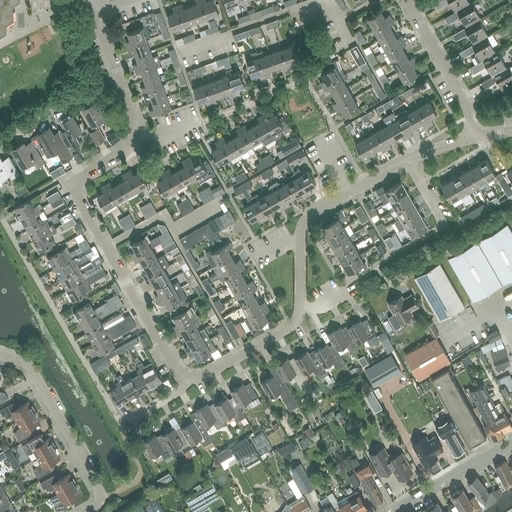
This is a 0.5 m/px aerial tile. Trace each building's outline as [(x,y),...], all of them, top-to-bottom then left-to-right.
[(0,0),(0,38),(6,35),(5,26),(13,21),(12,7),(21,2),(20,0),(0,0)] [(196,22),(208,18),(201,0),(196,0),(198,5),(191,7),(196,22)] [(201,0),(208,18),(219,13),(214,0),(210,0),(207,1),(207,0),(201,0)] [(341,0),(335,0),(341,11),(346,8),(341,0)] [(455,11),(470,3),(468,0),(437,0),(433,3),(437,9),(449,2),(455,11)] [(466,27),(479,20),(481,19),(472,2),(470,3),(455,11),(444,18),(448,24),(460,17),(466,27)] [(196,22),(191,7),(184,10),(182,4),(178,6),(185,26),(186,29),(191,28),(190,24),(196,22)] [(173,30),(185,26),(178,6),(173,8),(175,13),(168,15),(173,30)] [(50,20),(53,25),(72,15),(69,9),(60,14),(60,15),(50,20)] [(374,30),(392,19),(390,15),(385,17),(381,11),(368,19),(374,30)] [(162,34),(168,32),(160,13),(155,15),(162,34)] [(380,40),(394,32),(390,26),(395,23),(392,19),(374,30),(380,40)] [(474,44),(487,37),(489,36),(479,20),(466,27),(452,35),(455,41),(468,34),(474,44)] [(127,46),(147,39),(150,38),(148,33),(145,34),(143,28),(128,33),(131,40),(126,42),(127,46)] [(235,41),(251,35),(249,30),(233,36),(235,41)] [(358,39),(363,36),(360,31),(355,34),(358,39)] [(382,53),(404,40),(402,36),(397,38),(394,32),(380,40),(384,46),(379,49),(382,53)] [(363,36),(358,39),(361,44),(366,41),(363,36)] [(478,63),(481,61),(496,53),(487,37),(474,44),(459,52),(463,58),(475,51),(477,54),(474,55),(474,57),(478,63)] [(136,56),(151,51),(147,39),(127,46),(129,51),(134,49),(136,56)] [(392,61),(406,53),(402,47),(407,44),(404,40),(382,53),(381,53),(384,57),(388,55),(392,61)] [(282,50),(289,70),(293,68),(291,63),(299,60),(294,45),(282,50)] [(349,50),(359,66),(366,62),(356,45),(349,50)] [(284,71),(289,70),(282,50),(270,54),(276,68),(282,66),(284,71)] [(135,69),(158,61),(159,61),(158,55),(153,57),(151,51),(136,56),(139,63),(134,65),(135,69)] [(276,68),(270,54),(264,56),(262,51),(257,53),(266,77),(270,76),(269,71),(276,68)] [(266,77),(257,53),(257,52),(251,54),(253,60),(247,62),(252,76),(259,74),(261,79),(266,77)] [(370,60),(375,57),(372,52),(366,55),(370,60)] [(492,77),(507,68),(498,52),(496,53),(481,61),(478,63),(470,68),(473,73),(486,66),(492,77)] [(398,72),(416,61),(414,57),(409,59),(406,53),(392,61),(398,72)] [(375,57),(370,60),(373,65),(378,62),(375,57)] [(323,87),(345,75),(338,59),(328,63),(329,65),(322,69),(324,72),(322,74),(325,80),(320,83),(323,87)] [(144,79),(159,74),(157,68),(160,67),(158,61),(135,69),(137,74),(142,72),(144,79)] [(416,61),(398,72),(404,82),(418,75),(414,68),(419,65),(416,61)] [(365,70),(369,68),(370,67),(367,62),(362,65),(365,70)] [(507,68),(492,77),(481,83),(485,88),(497,81),(503,92),(511,87),(511,72),(509,67),(507,68)] [(229,76),(236,96),(240,94),(238,89),(245,86),(240,72),(229,76)] [(382,81),(387,78),(384,73),(379,76),(382,81)] [(143,92),(163,85),(159,74),(144,79),(147,86),(142,88),(143,92)] [(334,95),(347,87),(344,81),(348,78),(346,74),(345,75),(323,87),(325,91),(330,89),(334,95)] [(231,98),(236,96),(229,76),(217,80),(222,94),(229,92),(231,98)] [(373,86),(378,83),(375,78),(370,81),(373,86)] [(387,78),(382,81),(385,86),(390,83),(387,78)] [(215,97),(222,94),(217,80),(206,84),(213,104),(217,102),(215,97)] [(208,105),(213,104),(206,84),(194,88),(199,103),(206,100),(208,105)] [(152,102),(167,97),(163,85),(143,92),(145,97),(150,95),(152,102)] [(335,108),(353,98),(347,87),(334,95),(337,101),(333,104),(335,108)] [(406,98),(411,94),(408,89),(403,93),(406,98)] [(167,97),(152,102),(155,108),(149,110),(151,115),(171,108),(167,97)] [(353,98),(335,108),(337,113),(342,110),(346,116),(359,108),(353,98)] [(387,101),(390,107),(395,104),(392,98),(387,101)] [(385,110),(390,107),(387,101),(382,104),(385,110)] [(107,108),(101,112),(95,102),(83,109),(93,127),(104,120),(108,125),(114,122),(113,120),(114,118),(115,116),(114,114),(113,112),(111,111),(110,110),(108,110),(107,108)] [(419,108),(429,126),(434,123),(431,118),(437,115),(430,102),(419,108)] [(425,128),(429,126),(419,108),(408,114),(416,127),(422,124),(425,128)] [(366,113),(369,119),(374,116),(371,110),(366,113)] [(262,116),(276,139),(281,136),(280,134),(290,128),(285,120),(281,123),(276,114),(269,118),(266,113),(262,116)] [(364,122),(369,119),(366,113),(361,116),(364,122)] [(410,131),(416,127),(408,114),(398,120),(408,138),(413,135),(410,131)] [(75,135),(82,131),(72,115),(61,122),(70,136),(64,139),(70,150),(80,144),(75,135)] [(265,145),(276,139),(262,116),(258,118),(261,123),(254,127),(262,140),(265,145)] [(404,140),(408,138),(398,120),(387,126),(395,139),(401,136),(404,140)] [(350,123),(345,126),(348,131),(353,128),(350,123)] [(262,140),(254,127),(248,130),(245,125),(241,128),(251,146),(262,140)] [(389,143),(395,139),(387,126),(377,132),(387,150),(392,147),(389,143)] [(64,161),(73,156),(63,139),(58,142),(50,128),(37,136),(42,145),(41,145),(48,156),(58,151),(64,161)] [(255,152),(251,146),(241,128),(237,130),(239,135),(233,139),(241,152),(246,149),(250,155),(255,152)] [(97,145),(105,140),(98,129),(90,133),(97,145)] [(383,152),(387,150),(377,132),(366,138),(374,151),(380,148),(383,152)] [(241,152),(233,139),(226,143),(224,138),(219,140),(230,158),(241,152)] [(368,155),(374,151),(366,138),(355,144),(366,162),(371,159),(368,155)] [(281,148),(282,150),(285,155),(301,146),(297,139),(281,148)] [(215,167),(230,158),(219,140),(215,143),(218,147),(212,151),(215,157),(211,160),(215,167)] [(36,167),(44,162),(34,144),(27,148),(24,143),(12,150),(23,170),(34,163),(36,167)] [(280,158),(285,155),(282,150),(277,153),(280,158)] [(287,159),(290,165),(301,158),(302,161),(308,157),(303,150),(287,159)] [(12,179),(19,175),(8,158),(2,161),(0,157),(0,179),(9,175),(12,179)] [(186,159),(196,178),(208,171),(200,158),(193,161),(191,157),(186,159)] [(186,184),(196,178),(186,159),(182,162),(185,166),(178,170),(186,184)] [(260,162),(264,168),(268,165),(265,159),(260,162)] [(478,164),(487,181),(493,178),(496,183),(500,181),(496,175),(487,159),(481,163),(480,161),(476,163),(477,165),(478,164)] [(487,181),(478,164),(477,165),(471,168),(471,167),(467,169),(468,170),(469,169),(478,186),(483,183),(487,189),(491,187),(487,181)] [(266,171),(269,177),(274,174),(270,168),(266,171)] [(186,184),(178,170),(172,174),(169,169),(165,171),(176,190),(186,184)] [(294,172),(295,173),(308,195),(312,193),(309,188),(316,184),(308,170),(302,174),(299,169),(294,172)] [(469,169),(468,170),(463,173),(462,172),(459,173),(459,175),(460,174),(469,191),(474,188),(477,193),(481,190),(478,186),(469,169)] [(127,173),(137,191),(148,185),(140,171),(134,175),(131,170),(127,173)] [(161,198),(176,190),(165,171),(161,174),(163,179),(157,183),(161,190),(158,192),(161,198)] [(264,179),(269,177),(266,171),(261,174),(264,179)] [(239,175),(243,180),(247,178),(244,172),(239,175)] [(126,197),(137,191),(127,173),(122,175),(125,180),(119,184),(126,197)] [(304,198),(308,195),(295,173),(290,176),(292,180),(287,183),(294,196),(301,193),(304,198)] [(461,196),(469,191),(460,174),(459,175),(454,178),(453,177),(450,179),(450,180),(451,180),(461,196)] [(452,201),(461,196),(451,180),(450,180),(445,183),(444,182),(441,184),(452,201)] [(407,191),(404,185),(405,184),(403,181),(379,195),(385,204),(390,201),(391,201),(407,191)] [(126,197),(119,184),(112,187),(110,182),(105,185),(116,203),(126,197)] [(294,196),(287,183),(281,186),(280,183),(277,184),(276,182),(273,184),(276,189),(287,207),(291,205),(288,200),(294,196)] [(511,195),(511,191),(509,187),(507,183),(502,186),(508,198),(511,195)] [(14,189),(18,197),(28,191),(23,184),(14,189)] [(237,196),(248,190),(245,184),(234,190),(237,196)] [(287,207),(276,189),(273,184),(270,186),(271,188),(269,189),(271,192),(265,195),(273,209),(279,205),(282,210),(287,207)] [(105,209),(116,203),(105,185),(101,187),(104,192),(97,196),(105,209)] [(203,190),(210,201),(216,198),(209,186),(203,190)] [(204,204),(210,201),(203,190),(198,193),(204,204)] [(412,200),(412,199),(409,194),(410,193),(408,190),(407,191),(391,201),(393,206),(390,208),(391,209),(390,209),(391,212),(395,210),(412,200)] [(50,202),(61,196),(58,191),(47,197),(50,202)] [(273,209),(265,195),(260,198),(257,194),(252,197),(255,201),(265,220),(270,217),(267,212),(273,209)] [(50,202),(53,207),(64,201),(61,196),(50,202)] [(265,220),(255,201),(252,197),(247,200),(249,205),(244,208),(252,221),(258,217),(261,222),(265,220)] [(500,203),(496,197),(492,200),(495,205),(500,203)] [(183,202),(189,213),(194,210),(188,199),(183,202)] [(418,209),(417,208),(414,203),(415,202),(413,199),(412,199),(412,200),(395,210),(398,215),(394,217),(397,221),(401,218),(418,209)] [(19,220),(39,209),(37,205),(34,207),(30,200),(13,209),(16,214),(15,216),(17,219),(19,220)] [(369,213),(375,210),(370,200),(364,204),(369,213)] [(145,205),(152,215),(157,212),(151,201),(145,205)] [(183,216),(189,213),(183,202),(177,205),(183,216)] [(479,207),(482,213),(487,210),(484,204),(479,207)] [(146,219),(152,215),(145,205),(140,208),(146,219)] [(359,219),(366,215),(360,206),(354,209),(359,219)] [(477,216),(482,213),(479,207),(474,210),(477,216)] [(423,218),(422,217),(419,212),(420,211),(418,208),(417,208),(418,209),(401,218),(404,223),(398,227),(400,231),(406,227),(423,218)] [(26,231),(42,221),(38,214),(41,212),(39,209),(19,220),(26,231)] [(371,218),(378,214),(375,210),(369,213),(371,218)] [(223,214),(229,225),(235,221),(229,211),(223,214)] [(62,224),(73,217),(70,212),(59,218),(62,224)] [(124,217),(130,228),(136,225),(129,214),(124,217)] [(224,228),(229,225),(223,214),(218,217),(224,228)] [(469,220),(466,214),(461,217),(464,223),(469,220)] [(327,237),(344,228),(341,223),(347,219),(344,215),(339,218),(338,218),(322,228),(326,234),(324,235),(326,238),(327,237)] [(366,215),(359,219),(362,223),(368,219),(366,215)] [(423,218),(406,227),(411,236),(428,227),(424,221),(426,220),(424,216),(422,217),(423,218)] [(62,224),(65,229),(76,223),(73,217),(62,224)] [(124,231),(130,228),(124,217),(118,220),(124,231)] [(219,231),(224,228),(218,217),(212,220),(219,231)] [(26,231),(32,241),(51,230),(54,228),(52,225),(49,226),(45,219),(42,221),(26,231)] [(213,234),(219,231),(212,220),(207,223),(213,234)] [(208,237),(213,234),(207,223),(202,226),(208,237)] [(448,259),(473,302),(511,279),(511,232),(507,224),(448,259)] [(203,240),(208,237),(202,226),(196,229),(203,240)] [(384,227),(379,231),(382,236),(387,232),(384,227)] [(51,230),(32,241),(38,252),(54,243),(50,235),(56,232),(54,228),(51,230)] [(332,246),(349,236),(344,228),(327,237),(331,243),(329,244),(331,247),(333,246),(332,246)] [(197,243),(203,240),(196,229),(191,233),(197,243)] [(160,242),(171,236),(168,230),(157,237),(160,242)] [(192,247),(197,243),(191,233),(186,236),(192,247)] [(133,258),(151,248),(160,242),(157,237),(148,242),(143,234),(135,238),(137,241),(131,244),(135,251),(130,254),(133,258)] [(338,255),(354,245),(351,241),(356,238),(354,234),(349,236),(332,246),(333,246),(336,252),(334,252),(337,256),(338,255)] [(73,236),(65,241),(67,246),(76,241),(73,236)] [(171,236),(160,242),(163,248),(174,241),(171,236)] [(185,251),(192,247),(186,236),(179,240),(185,251)] [(390,236),(384,240),(389,249),(395,245),(390,236)] [(52,269),(90,248),(86,239),(78,243),(80,246),(69,252),(66,247),(63,249),(46,259),(52,269)] [(376,245),(381,254),(386,251),(381,241),(376,245)] [(218,263),(231,256),(228,250),(232,247),(230,243),(208,255),(210,258),(209,259),(208,261),(212,267),(218,263)] [(343,264),(359,254),(354,245),(338,255),(341,261),(339,261),(342,265),(343,264)] [(59,280),(79,269),(76,265),(85,260),(84,259),(94,253),(90,248),(52,269),(59,280)] [(143,266),(157,258),(151,248),(133,258),(135,262),(140,260),(143,266)] [(178,260),(183,257),(181,252),(175,256),(178,260)] [(343,264),(346,269),(345,270),(347,274),(364,263),(359,254),(343,264)] [(145,279),(163,269),(169,265),(163,255),(157,258),(143,266),(147,272),(142,275),(145,279)] [(219,277),(242,264),(240,259),(235,262),(231,256),(218,263),(222,269),(216,272),(219,277)] [(183,257),(178,260),(180,265),(186,262),(183,257)] [(192,264),(195,269),(200,266),(197,261),(192,264)] [(65,291),(103,269),(100,263),(81,274),(79,269),(59,280),(65,291)] [(439,321),(465,306),(440,263),(414,278),(439,321)] [(230,285),(243,277),(240,271),(245,268),(242,264),(219,277),(221,280),(224,281),(227,279),(230,285)] [(103,269),(65,291),(71,302),(91,290),(88,285),(106,274),(103,269)] [(156,287),(169,280),(163,269),(145,279),(147,284),(152,281),(156,287)] [(190,282),(195,278),(193,274),(187,277),(190,282)] [(236,295),(254,285),(252,281),(247,284),(243,277),(230,285),(236,295)] [(195,278),(190,282),(193,287),(198,283),(195,278)] [(204,286),(210,283),(207,278),(201,281),(204,286)] [(157,301),(175,290),(169,280),(156,287),(159,294),(155,296),(157,301)] [(117,294),(118,294),(121,292),(115,282),(111,285),(116,294),(117,294)] [(210,283),(204,286),(207,291),(213,287),(210,283)] [(242,306),(256,298),(252,292),(257,289),(254,285),(236,295),(242,306)] [(176,310),(187,304),(184,299),(187,298),(181,287),(175,290),(157,301),(160,305),(164,302),(168,308),(173,305),(176,310)] [(54,303),(67,298),(64,290),(51,295),(54,303)] [(120,299),(118,294),(117,294),(116,294),(106,300),(107,302),(109,305),(120,299)] [(389,304),(394,314),(388,318),(395,330),(401,326),(399,323),(413,315),(410,311),(418,306),(412,295),(404,299),(402,296),(389,304)] [(249,317),(267,306),(264,302),(259,305),(256,298),(242,306),(249,317)] [(120,299),(109,305),(112,311),(123,304),(120,299)] [(79,323),(99,311),(109,305),(107,302),(93,310),(89,303),(73,312),(79,323)] [(222,303),(216,307),(219,312),(225,309),(222,303)] [(193,321),(198,317),(192,307),(189,308),(187,304),(176,310),(178,314),(173,318),(177,324),(172,327),(175,331),(193,321)] [(267,306),(249,317),(244,319),(250,330),(268,320),(264,313),(269,311),(267,306)] [(85,333),(101,324),(97,317),(101,315),(99,311),(79,323),(85,333)] [(91,344),(133,320),(130,315),(104,329),(101,324),(85,333),(91,344)] [(185,339),(199,331),(196,325),(201,322),(198,317),(193,321),(175,331),(177,335),(182,332),(185,339)] [(357,343),(366,338),(370,345),(379,340),(367,319),(362,322),(361,321),(348,328),(357,343)] [(133,320),(91,344),(97,355),(114,345),(110,340),(113,338),(136,325),(133,320)] [(229,328),(234,325),(231,320),(226,323),(229,328)] [(234,325),(229,328),(235,339),(240,336),(234,325)] [(348,328),(347,326),(342,329),(341,327),(328,335),(333,343),(337,350),(338,350),(346,345),(350,352),(360,347),(357,343),(348,328)] [(225,330),(219,333),(226,344),(231,341),(225,330)] [(497,330),(487,336),(491,342),(501,336),(497,330)] [(187,352),(210,339),(207,334),(202,336),(199,331),(185,339),(189,345),(184,348),(187,352)] [(126,343),(129,347),(139,341),(136,337),(126,343)] [(493,351),(504,347),(501,338),(490,342),(493,351)] [(198,360),(216,350),(210,339),(187,352),(189,356),(194,354),(198,360)] [(451,361),(439,340),(407,358),(419,380),(451,361)] [(460,351),(465,349),(461,340),(456,343),(460,351)] [(117,354),(129,347),(126,343),(115,350),(117,354)] [(338,350),(337,350),(333,343),(328,346),(328,344),(315,352),(323,367),(324,367),(332,362),(337,369),(346,364),(338,350)] [(493,351),(491,352),(493,358),(496,368),(511,362),(507,353),(505,347),(504,347),(493,351)] [(107,360),(117,354),(115,350),(105,356),(107,360)] [(315,352),(314,350),(309,353),(308,351),(296,358),(295,359),(304,373),(313,368),(317,376),(319,375),(321,378),(328,374),(326,371),(324,367),(323,367),(315,352)] [(363,363),(367,359),(362,354),(358,358),(363,363)] [(391,354),(365,369),(374,386),(400,371),(391,354)] [(96,366),(107,360),(105,356),(93,362),(96,366)] [(295,359),(296,358),(294,356),(289,360),(288,358),(275,365),(280,374),(281,374),(284,380),(285,380),(293,375),(302,389),(307,386),(308,389),(312,387),(310,384),(311,384),(307,378),(304,373),(295,359)] [(473,366),(467,356),(462,359),(468,369),(473,366)] [(141,369),(152,389),(163,382),(152,364),(145,368),(143,364),(139,366),(141,369)] [(450,367),(432,377),(470,445),(487,436),(453,375),(455,374),(450,367)] [(141,395),(152,389),(141,369),(137,371),(139,374),(132,378),(141,395)] [(285,380),(284,380),(281,374),(280,374),(276,377),(275,375),(262,383),(270,398),(280,392),(290,410),(299,405),(285,380)] [(141,395),(132,378),(124,382),(120,375),(117,377),(119,381),(131,401),(141,395)] [(0,403),(9,399),(5,393),(0,391),(0,379),(1,376),(0,376),(0,403)] [(511,391),(510,393),(504,380),(498,383),(511,413),(511,391)] [(120,407),(131,401),(119,381),(115,383),(117,386),(110,390),(120,407)] [(408,408),(393,381),(376,391),(391,418),(408,408)] [(240,406),(248,401),(253,409),(262,404),(250,382),(244,386),(243,384),(231,391),(234,396),(240,406)] [(484,384),(469,392),(477,406),(481,404),(490,420),(495,417),(499,415),(501,417),(497,419),(504,433),(511,429),(511,425),(500,403),(495,406),(484,384)] [(247,417),(240,406),(234,396),(229,399),(228,398),(215,405),(224,420),(232,415),(237,422),(238,422),(241,426),(246,423),(252,433),(254,432),(245,418),(247,417)] [(17,422),(37,411),(36,410),(36,411),(32,406),(31,407),(28,402),(16,409),(13,404),(0,410),(3,417),(5,416),(6,418),(14,416),(17,422)] [(215,405),(214,403),(209,406),(208,404),(195,411),(200,420),(201,420),(204,426),(205,426),(213,421),(218,429),(227,424),(224,420),(215,405)] [(477,406),(473,408),(477,415),(481,413),(485,422),(487,424),(484,426),(487,433),(490,432),(492,436),(492,437),(492,439),(495,440),(497,439),(497,437),(504,434),(504,433),(497,419),(495,417),(490,420),(481,404),(477,406)] [(368,405),(361,410),(367,417),(373,412),(368,405)] [(37,411),(17,422),(20,428),(15,433),(19,441),(30,435),(27,429),(40,422),(37,417),(38,417),(36,411),(37,411)] [(201,420),(200,420),(195,411),(189,415),(194,422),(182,429),(191,444),(191,443),(200,438),(207,450),(215,445),(211,437),(205,426),(204,426),(201,420)] [(453,417),(436,427),(442,437),(442,438),(451,453),(450,453),(451,453),(453,452),(454,455),(456,457),(463,453),(462,451),(465,449),(454,431),(459,428),(453,417)] [(278,421),(271,424),(274,431),(268,433),(273,444),(285,439),(278,421)] [(163,436),(171,450),(180,445),(184,453),(194,448),(191,443),(191,444),(182,429),(181,427),(176,430),(175,428),(175,429),(173,425),(166,429),(168,433),(163,435),(163,436)] [(303,429),(309,443),(317,440),(311,426),(303,429)] [(261,430),(250,435),(256,448),(267,442),(261,430)] [(163,436),(163,435),(162,434),(156,437),(155,435),(142,442),(146,449),(144,451),(143,453),(145,456),(148,457),(150,456),(151,457),(160,452),(165,460),(174,455),(171,450),(163,436)] [(37,458),(57,447),(56,447),(53,443),(52,443),(49,438),(44,441),(41,435),(22,446),(27,454),(34,453),(37,458)] [(302,447),(308,444),(304,436),(298,439),(302,447)] [(426,437),(412,445),(424,466),(438,458),(436,454),(443,450),(435,436),(428,440),(426,437)] [(278,447),(283,456),(297,449),(292,440),(278,447)] [(256,452),(250,441),(233,451),(239,462),(256,452)] [(57,447),(37,458),(41,464),(35,469),(37,471),(35,472),(38,478),(51,471),(48,466),(61,458),(58,453),(57,447)] [(216,454),(220,462),(233,455),(228,447),(216,454)] [(194,448),(184,453),(187,459),(192,456),(192,455),(196,453),(194,448)] [(395,457),(387,454),(384,448),(370,456),(381,475),(392,468),(399,480),(413,472),(402,453),(395,457)] [(511,468),(511,469),(506,460),(495,466),(506,489),(511,486),(511,468)] [(369,461),(355,470),(374,504),(383,499),(370,475),(375,472),(369,461)] [(314,488),(300,463),(290,468),(296,479),(294,480),(301,493),(303,492),(304,493),(314,488)] [(316,480),(324,476),(321,469),(313,473),(316,480)] [(58,494),(78,483),(77,483),(73,479),(72,479),(69,474),(57,481),(54,476),(41,483),(44,489),(46,488),(47,491),(54,489),(58,494)] [(498,499),(494,490),(489,493),(486,488),(476,477),(468,483),(476,493),(476,495),(487,507),(498,499)] [(280,483),(285,497),(292,495),(288,481),(280,483)] [(66,511),(66,510),(67,510),(64,504),(81,495),(78,489),(79,489),(77,484),(78,483),(58,494),(50,499),(51,500),(56,505),(57,508),(55,509),(57,511),(66,511)] [(200,492),(202,497),(214,490),(212,485),(200,492)] [(0,508),(11,502),(2,487),(0,488),(0,508)] [(458,490),(453,494),(454,495),(452,496),(462,511),(463,511),(467,509),(468,511),(474,511),(482,508),(474,496),(469,500),(463,489),(459,492),(458,490)] [(347,496),(349,501),(356,511),(361,511),(368,508),(357,490),(347,496)] [(200,492),(191,496),(193,500),(195,503),(200,511),(208,507),(202,497),(200,492)] [(339,504),(332,492),(327,495),(334,507),(339,504)] [(307,511),(312,510),(303,495),(287,505),(291,511),(307,511)] [(164,511),(155,496),(143,503),(148,511),(164,511)] [(195,503),(193,500),(187,503),(192,511),(199,511),(200,511),(195,503)] [(341,511),(356,511),(349,501),(339,507),(341,511)] [(16,511),(14,508),(11,502),(0,508),(1,511),(16,511)] [(427,509),(428,511),(450,511),(449,510),(445,511),(443,511),(438,502),(434,505),(433,503),(427,507),(428,508),(427,509)] [(146,511),(141,503),(125,511),(146,511)]
